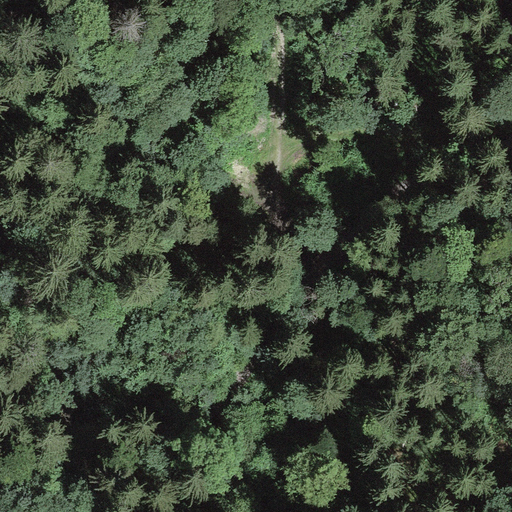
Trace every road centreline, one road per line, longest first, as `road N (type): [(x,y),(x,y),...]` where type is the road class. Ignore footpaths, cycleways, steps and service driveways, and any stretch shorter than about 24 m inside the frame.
road 1 (track): [(511,145),(449,161),(389,196),(302,283),(243,368),(173,511)]
road 2 (track): [(85,511),(61,396),(0,216)]
road 3 (track): [(268,0),(279,21),(280,194),(302,283)]
road 4 (track): [(282,144),(329,132),(402,130),(503,146)]
road 5 (track): [(367,388),(358,228)]
